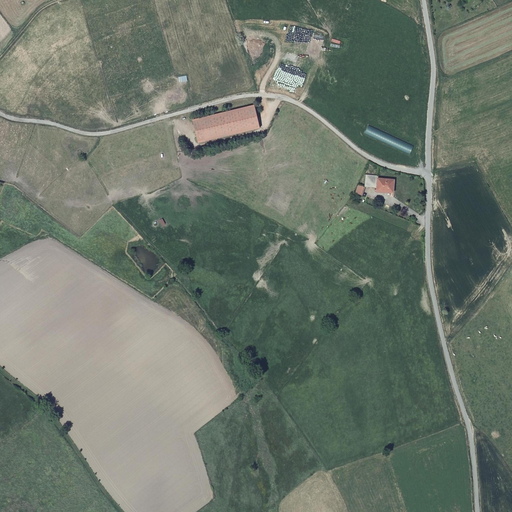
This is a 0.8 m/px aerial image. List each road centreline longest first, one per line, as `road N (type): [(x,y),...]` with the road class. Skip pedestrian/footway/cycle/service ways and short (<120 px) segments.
road 1 (unclassified): [(427,172),(380,162),(298,103),(268,93),(99,133),(0,112)]
road 2 (unclassified): [(478,511),(469,427),(429,277),(427,172)]
road 3 (track): [(0,367),(43,405),(121,511)]
road 4 (unclassified): [(427,172),(434,78),(424,0)]
